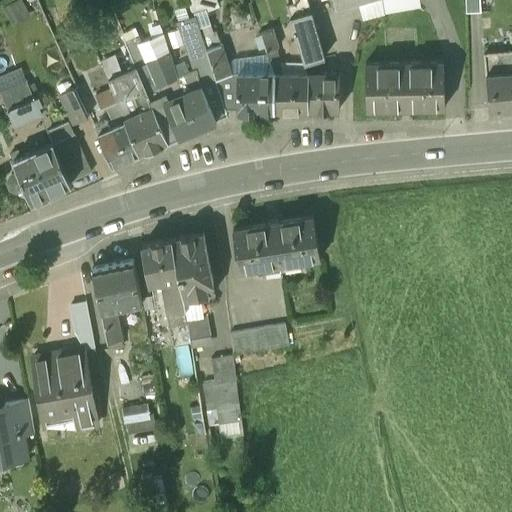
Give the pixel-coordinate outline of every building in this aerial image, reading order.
[(194,0),(199,11),(223,2),(222,0),(194,0)] [(332,0),(335,9),(366,0),(332,0)] [(415,4),(413,0),(381,0),(383,9),(415,4)] [(480,0),(465,0),(466,10),(480,10),(480,0)] [(290,16),(304,62),(325,56),(310,10),(309,10),(306,1),(301,3),(304,12),(290,16)] [(260,30),(267,53),(273,51),(272,47),(278,45),(272,27),(260,30)] [(220,43),(206,48),(216,78),(230,74),(220,43)] [(206,48),(196,51),(206,81),(216,78),(206,48)] [(511,49),(483,52),(489,108),(511,105),(511,49)] [(121,52),(106,56),(111,74),(125,70),(121,52)] [(443,61),(367,62),(368,107),(444,105),(443,61)] [(259,109),(273,109),(273,72),(239,72),(239,110),(259,110),(259,109)] [(307,109),(307,72),(273,72),(273,109),(307,109)] [(339,72),(307,72),(307,109),(316,109),(316,110),(329,110),(329,109),(339,109),(339,72)] [(153,74),(142,78),(152,101),(163,96),(153,74)] [(112,89),(117,100),(140,90),(135,79),(112,89)] [(202,86),(183,94),(197,127),(216,119),(202,86)] [(75,87),(60,93),(74,123),(88,116),(75,87)] [(96,95),(102,108),(118,101),(117,100),(112,89),(96,95)] [(197,127),(183,94),(166,101),(180,135),(197,127)] [(34,97),(8,108),(15,125),(41,114),(34,97)] [(125,118),(126,119),(141,152),(169,140),(154,105),(125,118)] [(126,119),(98,131),(113,164),(141,152),(126,119)] [(53,141),(71,181),(93,171),(75,131),(53,141)] [(32,201),(72,183),(71,181),(53,141),(13,158),(32,201)] [(240,271),(320,258),(311,217),(233,229),(240,271)] [(181,276),(185,297),(215,292),(204,232),(174,238),(181,276)] [(161,280),(181,276),(174,238),(163,240),(152,242),(153,243),(145,244),(152,282),(161,280)] [(143,302),(134,260),(93,267),(101,310),(116,307),(143,302)] [(185,297),(181,276),(161,280),(167,314),(187,310),(185,297)] [(92,298),(77,298),(79,340),(94,339),(92,298)] [(116,307),(101,310),(109,346),(124,343),(116,307)] [(206,315),(188,318),(192,340),(210,337),(206,315)] [(233,353),(233,355),(289,345),(284,323),(231,332),(233,353)] [(76,407),(78,416),(79,422),(97,419),(84,347),(34,356),(43,413),(76,407)] [(233,355),(233,353),(210,358),(215,379),(236,374),(233,355)] [(28,398),(18,400),(24,434),(35,432),(28,398)] [(18,400),(6,402),(3,405),(4,409),(0,409),(0,458),(7,458),(6,452),(26,449),(24,434),(18,400)] [(128,419),(132,418),(134,429),(156,425),(154,414),(151,415),(149,403),(126,407),(128,419)] [(76,407),(43,413),(45,422),(78,416),(76,407)] [(6,452),(7,458),(27,454),(26,449),(6,452)]
